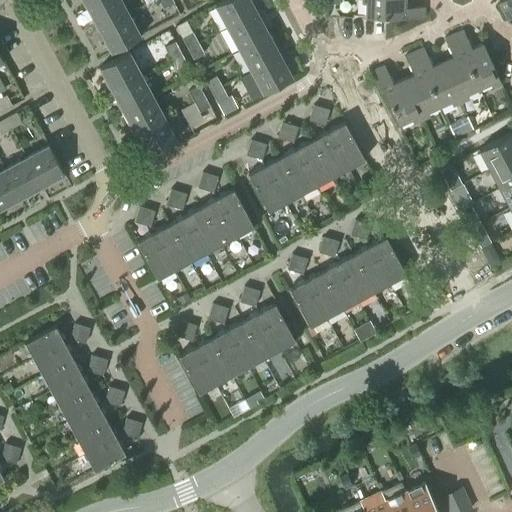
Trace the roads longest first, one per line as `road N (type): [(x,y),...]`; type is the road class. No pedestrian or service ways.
road 1 (tertiary): [(227,470),(306,407),(476,312)]
road 2 (residential): [(476,312),(415,203),(382,162),(337,71)]
road 3 (residential): [(117,190),(337,71)]
road 4 (residential): [(173,419),(145,364),(148,330),(91,223)]
road 5 (residential): [(337,71),(477,5),(493,12),(511,51)]
road 6 (residential): [(117,190),(16,8)]
road 7 (tertiary): [(112,511),(183,493),(227,470)]
